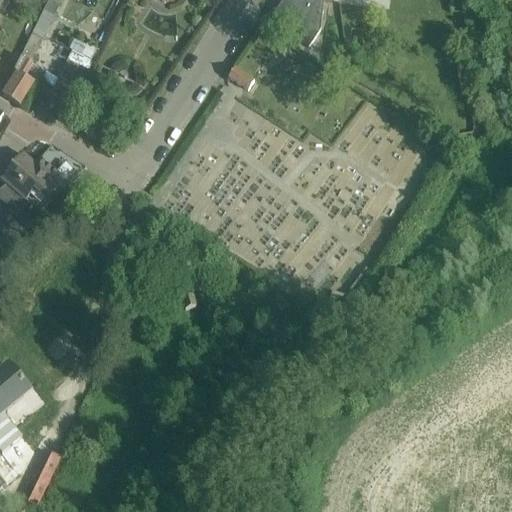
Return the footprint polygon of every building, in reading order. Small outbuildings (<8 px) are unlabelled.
[(49,0),(31,37),(30,37),(14,73),(16,75),(2,98),(19,109),(34,85),(25,79),(32,67),(30,66),(36,55),(42,43),(40,41),(45,32),(47,33),(60,5),(62,0),(49,0)] [(324,1),(312,0),(283,0),(268,25),(309,50),(320,33),(324,1)] [(76,44),(69,60),(90,69),(97,54),(76,44)] [(53,91),(64,97),(78,68),(67,63),(53,91)] [(228,81),(248,94),(254,84),(234,71),(228,81)] [(7,186),(5,188),(29,206),(39,214),(61,193),(22,158),(1,182),(7,186)] [(5,188),(0,192),(0,200),(14,219),(29,206),(5,188)] [(0,200),(0,223),(3,228),(14,219),(0,200)] [(0,420),(30,395),(7,367),(0,373),(0,420)]
